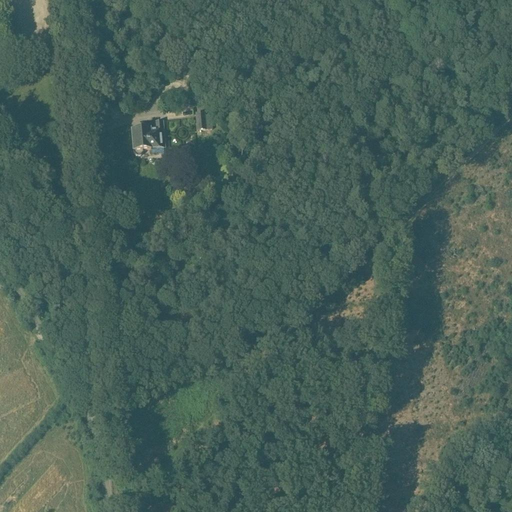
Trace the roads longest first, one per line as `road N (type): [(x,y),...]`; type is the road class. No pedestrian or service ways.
road 1 (unclassified): [(101,427),(65,0)]
road 2 (unclassified): [(101,427),(0,254)]
